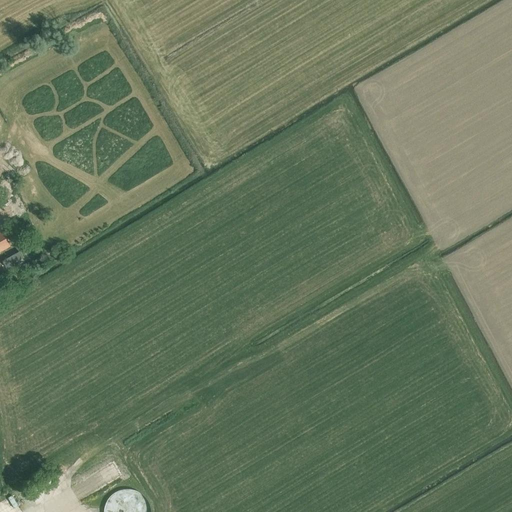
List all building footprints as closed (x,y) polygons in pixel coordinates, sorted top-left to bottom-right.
[(0,251),(10,246),(0,227),(18,218),(6,196),(0,199),(0,251)] [(8,270),(10,269),(12,271),(19,267),(17,265),(26,260),(22,254),(4,264),(8,270)] [(75,483),(83,497),(121,476),(113,462),(75,483)] [(149,511),(148,506),(145,500),(141,495),(135,491),(129,490),(122,490),(116,493),(111,497),(107,502),(105,508),(104,511),(149,511)] [(23,508),(30,504),(23,491),(16,495),(23,508)] [(0,502),(0,511),(10,511),(8,501),(0,502)]
